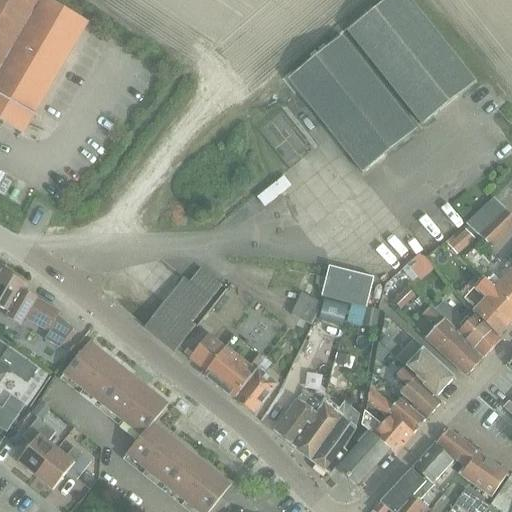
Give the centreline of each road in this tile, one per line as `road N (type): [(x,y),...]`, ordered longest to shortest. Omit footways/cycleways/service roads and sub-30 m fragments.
road 1 (residential): [(326,511),(204,394),(0,240)]
road 2 (track): [(219,96),(137,192),(120,252)]
road 3 (residential): [(356,511),(447,415)]
